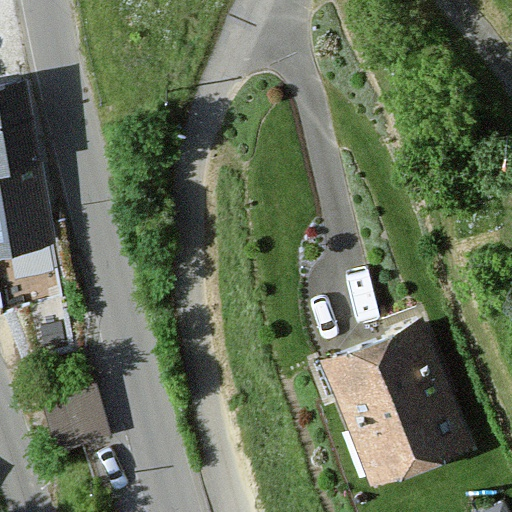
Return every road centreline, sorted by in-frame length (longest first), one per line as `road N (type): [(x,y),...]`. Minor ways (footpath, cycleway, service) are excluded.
road 1 (tertiary): [(45,0),(172,511)]
road 2 (unclassified): [(253,0),(210,101),(190,204),(193,321),(233,511)]
